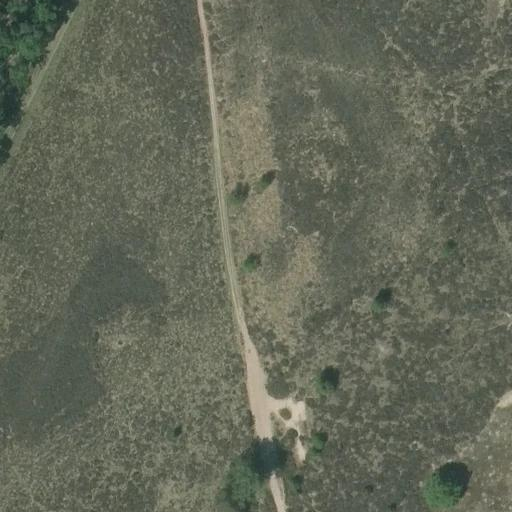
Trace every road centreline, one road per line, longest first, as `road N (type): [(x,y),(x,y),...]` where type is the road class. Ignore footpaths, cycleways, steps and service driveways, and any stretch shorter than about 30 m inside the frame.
road 1 (track): [(197,0),(233,283),(279,511)]
road 2 (track): [(74,0),(0,154)]
